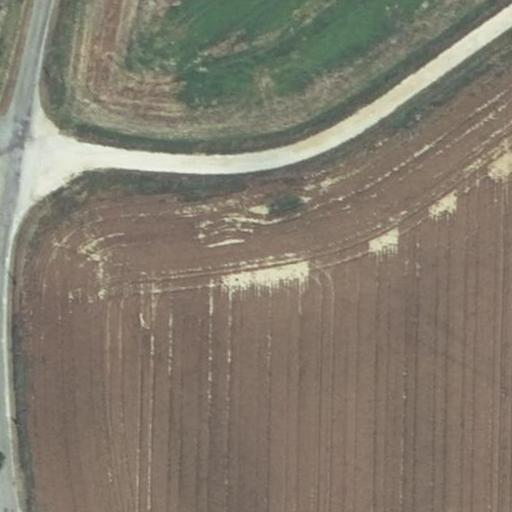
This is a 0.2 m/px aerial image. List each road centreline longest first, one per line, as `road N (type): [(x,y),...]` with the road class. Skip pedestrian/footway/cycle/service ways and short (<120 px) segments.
road 1 (unclassified): [(15,139),(217,162),(304,144),(511,5)]
road 2 (tertiary): [(15,139),(0,287)]
road 3 (tertiary): [(41,0),(15,139)]
